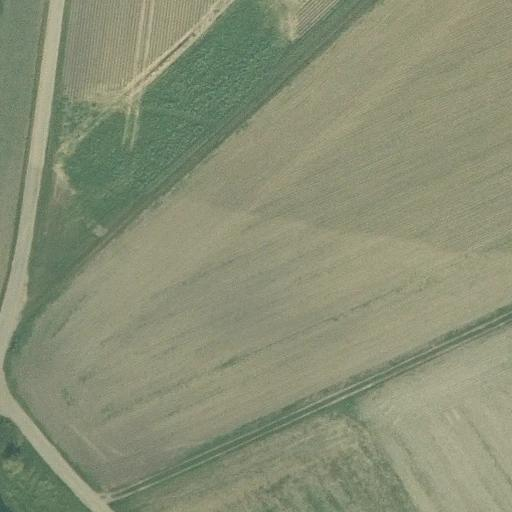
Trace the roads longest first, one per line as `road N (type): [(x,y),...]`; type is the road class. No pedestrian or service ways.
road 1 (track): [(21,311),(88,266),(360,0)]
road 2 (track): [(102,505),(511,321)]
road 3 (unclassified): [(0,371),(21,311),(58,0)]
road 4 (unclassified): [(109,511),(0,404)]
